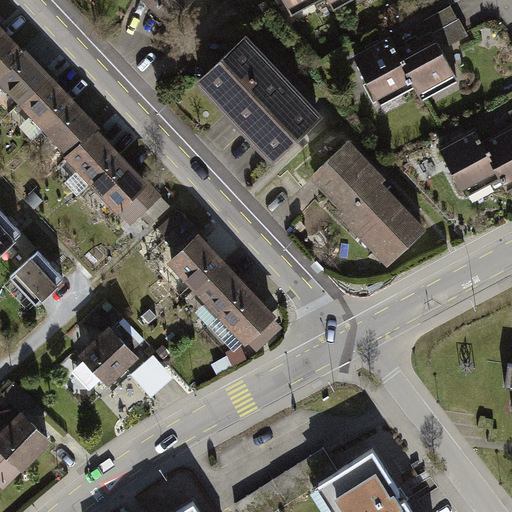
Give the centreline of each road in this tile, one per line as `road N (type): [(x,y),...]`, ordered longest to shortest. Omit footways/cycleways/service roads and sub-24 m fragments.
road 1 (residential): [(33,0),(353,338)]
road 2 (residential): [(353,338),(148,451),(65,511)]
road 3 (residential): [(353,338),(494,511)]
road 4 (residential): [(353,338),(511,253)]
